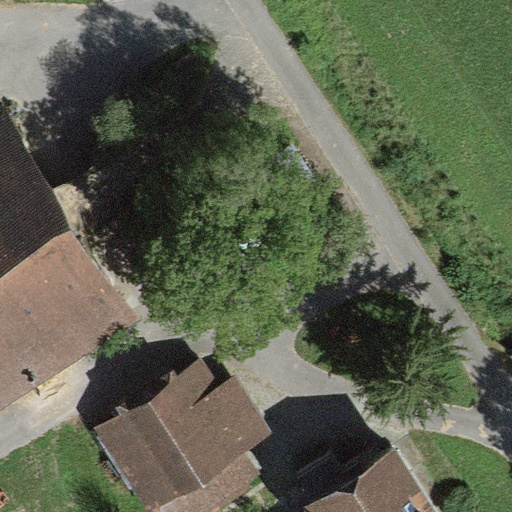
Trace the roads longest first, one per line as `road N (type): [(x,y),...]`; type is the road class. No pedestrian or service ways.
road 1 (track): [(420,277),(244,0)]
road 2 (residential): [(511,406),(420,277)]
